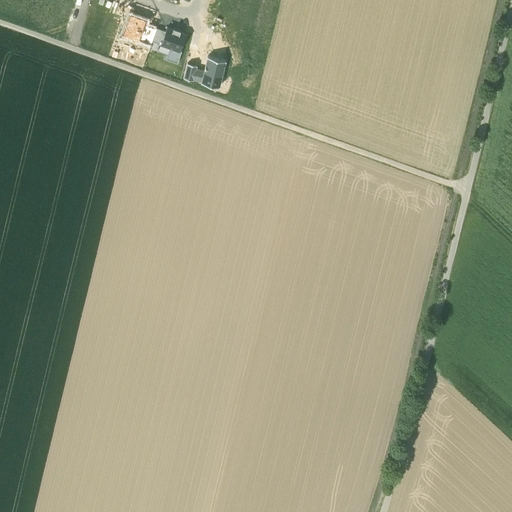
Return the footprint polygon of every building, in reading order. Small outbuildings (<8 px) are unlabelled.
[(146,19),(130,13),(122,35),(138,40),(145,24),(146,19)] [(145,24),(138,40),(150,45),(152,41),(157,28),(145,24)] [(166,26),(165,31),(160,44),(169,48),(179,51),(180,50),(186,34),(180,31),(180,30),(173,28),(173,29),(166,26)] [(165,31),(157,28),(152,41),(160,44),(165,31)] [(179,51),(169,48),(165,58),(177,63),(182,51),(180,50),(179,51)] [(227,60),(206,55),(203,69),(195,68),(193,80),(221,87),(227,60)] [(183,78),(193,80),(195,68),(196,66),(187,64),(183,78)]
